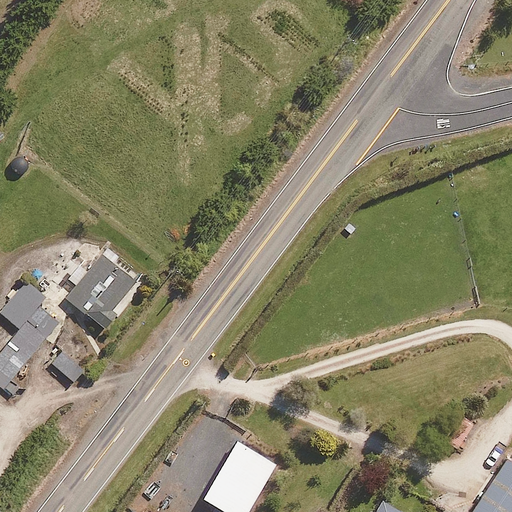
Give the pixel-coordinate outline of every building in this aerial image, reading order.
[(124,274),(117,268),(103,257),(67,300),(110,335),(120,322),(111,314),(136,284),(124,274)] [(45,300),(26,283),(0,314),(20,330),(0,355),(0,387),(11,397),(18,388),(12,383),(60,325),(39,308),(45,300)] [(84,373),(63,353),(52,364),(74,384),(84,373)] [(485,433),(475,426),(459,449),(469,456),(485,433)] [(249,511),(275,466),(238,444),(204,502),(221,511),(249,511)] [(511,511),(511,463),(508,461),(474,511),(511,511)]
